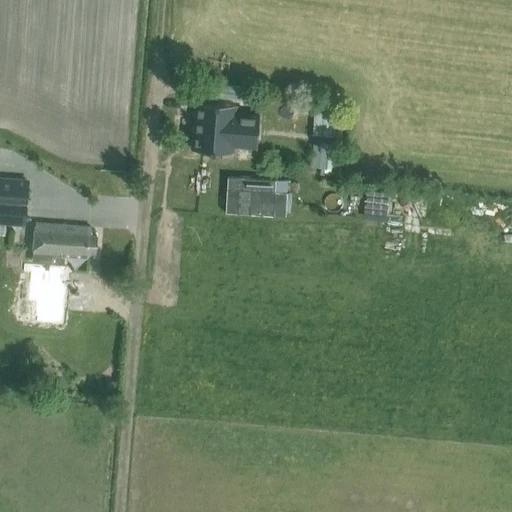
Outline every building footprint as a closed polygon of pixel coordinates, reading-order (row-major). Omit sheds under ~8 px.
[(339,137),(341,114),(343,100),(316,98),(315,111),(313,134),(339,137)] [(256,146),(258,114),(234,112),(234,104),(194,102),(191,150),(231,152),(232,144),(256,146)] [(336,144),(313,142),(310,167),(333,169),(336,144)] [(284,214),(285,178),(225,176),(224,212),(284,214)] [(0,221),(25,224),(28,182),(0,179),(0,221)] [(49,310),(50,296),(65,298),(67,265),(61,265),(62,256),(87,258),(88,252),(94,253),(95,236),(89,235),(90,227),(35,223),(28,308),(49,310)]
